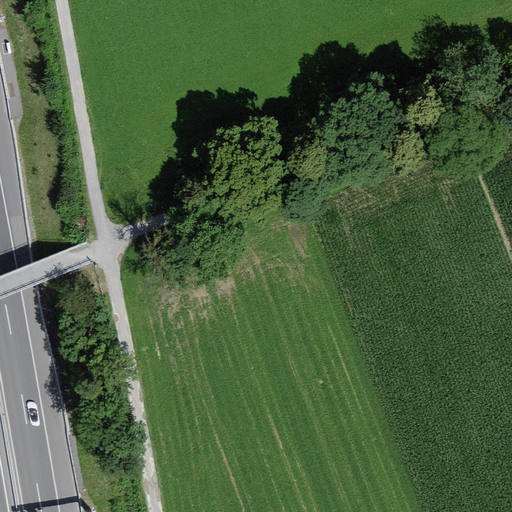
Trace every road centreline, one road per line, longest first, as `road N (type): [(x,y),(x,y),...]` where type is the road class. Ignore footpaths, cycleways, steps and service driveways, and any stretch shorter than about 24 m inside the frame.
road 1 (track): [(511,83),(0,287)]
road 2 (track): [(58,0),(154,511)]
road 3 (motorway): [(41,511),(0,274)]
